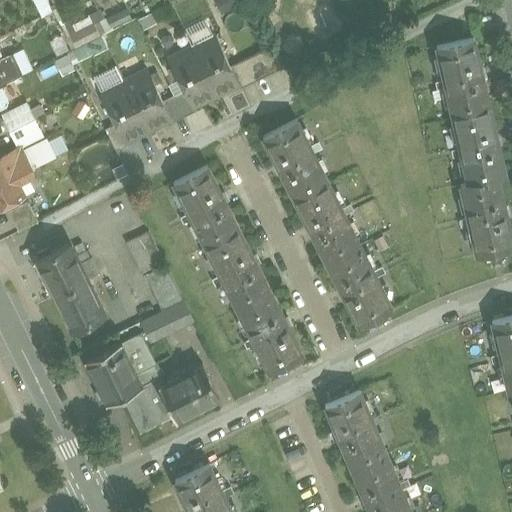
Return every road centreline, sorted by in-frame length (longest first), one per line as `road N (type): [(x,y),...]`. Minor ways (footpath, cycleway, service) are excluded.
road 1 (residential): [(472,0),(27,234)]
road 2 (residential): [(511,284),(89,487)]
road 3 (tertiary): [(0,300),(89,487)]
